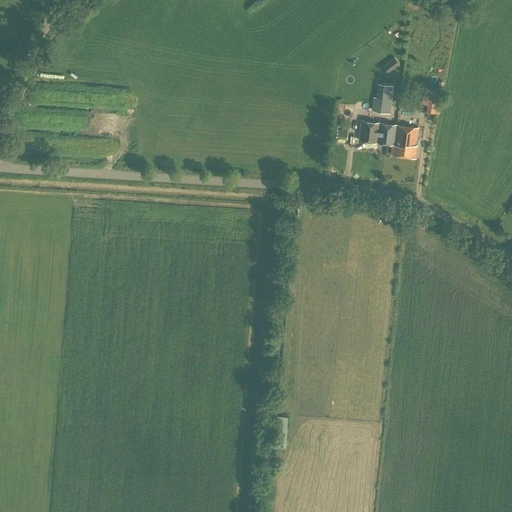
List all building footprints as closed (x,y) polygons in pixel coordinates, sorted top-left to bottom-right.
[(387,73),(399,64),(393,56),(381,66),(387,73)] [(391,113),(395,85),(378,83),(376,97),(373,96),(372,110),(391,113)] [(436,95),(436,90),(428,88),(427,94),(423,94),(422,103),(427,104),(426,111),(435,112),(437,96),(436,95)] [(393,146),(395,124),(361,120),(359,140),(393,144),(392,146),(393,146)] [(393,146),(392,146),(391,154),(415,157),(418,137),(417,137),(418,127),(395,124),(393,146)] [(347,139),(348,130),(337,129),(336,138),(347,139)] [(286,428),(288,417),(279,416),(278,427),(286,428)]
